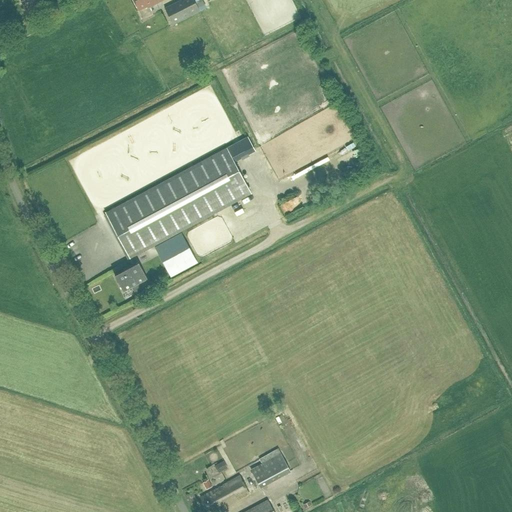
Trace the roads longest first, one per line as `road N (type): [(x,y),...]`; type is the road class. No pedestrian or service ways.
road 1 (unclassified): [(184,511),(0,138)]
road 2 (track): [(91,335),(389,178)]
